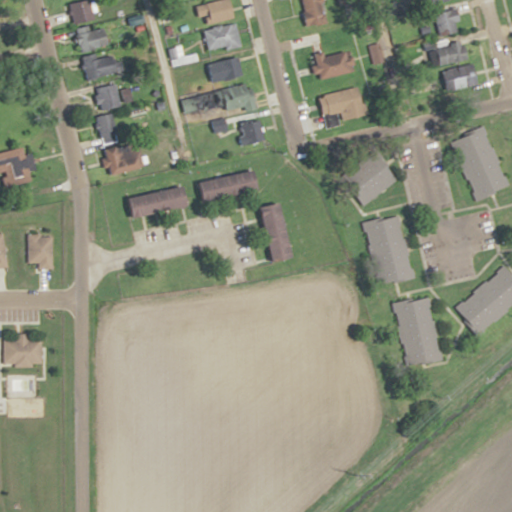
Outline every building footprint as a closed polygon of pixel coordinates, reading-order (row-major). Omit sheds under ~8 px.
[(88,19),(83,0),(77,0),(63,3),(68,24),(88,19)] [(198,17),(200,25),(229,18),(224,0),(216,0),(188,7),(191,19),(198,17)] [(315,0),(293,0),(297,27),(319,24),(315,0)] [(433,36),(456,32),(452,9),(428,14),(433,36)] [(197,31),(202,53),(236,45),(230,23),(197,31)] [(76,52),(101,40),(96,28),(88,32),(85,24),(67,33),(76,52)] [(179,57),(177,45),(163,47),(166,65),(192,62),(192,55),(179,57)] [(348,73),(344,48),(307,54),(311,79),(348,73)] [(446,61),(441,48),(428,53),(434,66),(446,61)] [(107,55),(78,55),(78,76),(107,76),(107,55)] [(237,78),(235,59),(202,63),(204,81),(237,78)] [(248,101),(244,83),(176,100),(181,119),(248,101)] [(89,88),(92,111),(117,107),(113,84),(89,88)] [(313,93),(314,114),(337,113),(337,117),(354,116),(354,92),(313,93)] [(114,132),(108,113),(89,119),(95,139),(114,132)] [(238,142),(258,140),(256,120),(236,123),(238,142)] [(502,187),(480,127),(446,140),(469,199),(502,187)] [(138,166),(131,143),(97,153),(104,176),(138,166)] [(27,182),(22,156),(17,157),(16,149),(0,152),(0,184),(0,187),(27,182)] [(390,183),(370,153),(335,176),(355,206),(390,183)] [(192,203),(252,190),(248,170),(187,183),(192,203)] [(121,219),(180,207),(176,187),(117,199),(121,219)] [(270,204),(249,208),(260,263),(281,259),(270,204)] [(364,222),(378,285),(413,277),(398,214),(364,222)] [(26,234),(26,266),(50,267),(50,234),(26,234)] [(476,332),(511,306),(511,274),(507,267),(456,303),(476,332)] [(429,297),(394,304),(405,356),(413,354),(415,365),(442,360),(429,297)] [(3,336),(3,363),(41,363),(41,336),(14,336),(3,336)]
